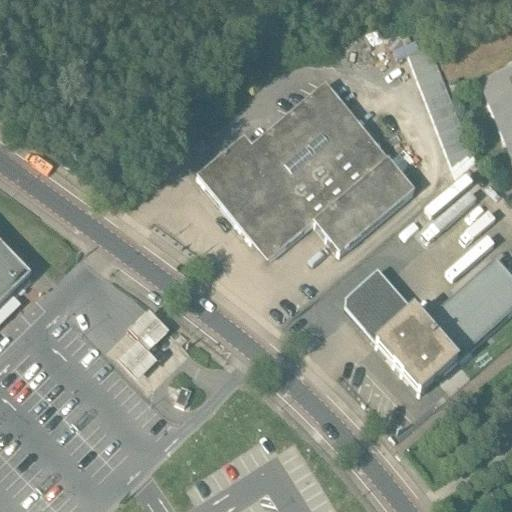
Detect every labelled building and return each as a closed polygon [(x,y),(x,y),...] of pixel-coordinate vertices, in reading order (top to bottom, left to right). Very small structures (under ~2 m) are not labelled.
[(428,52),(407,60),(420,94),(442,85),(428,52)] [(511,78),(480,92),(511,166),(511,78)] [(473,163),(442,85),(420,94),(451,172),(473,163)] [(275,259),(312,228),(339,260),(413,197),(324,91),(250,152),(243,144),(196,184),(251,248),(259,240),(275,259)] [(449,246),(494,204),(466,173),(421,215),(449,246)] [(0,310),(28,283),(0,254),(0,310)] [(511,318),(511,286),(494,266),(421,331),(376,280),(345,308),(344,318),(420,401),(511,318)] [(169,337),(147,316),(126,337),(135,346),(148,358),(169,337)] [(148,358),(135,346),(115,366),(137,388),(158,367),(148,358)] [(191,397),(182,393),(175,408),(184,412),(191,397)]
